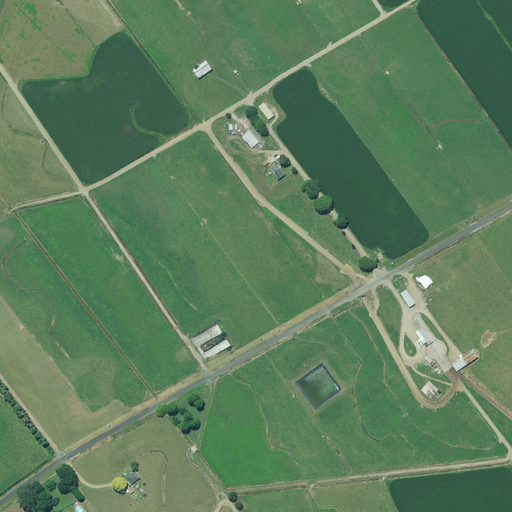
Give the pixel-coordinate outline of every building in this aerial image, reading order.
[(213,69),(207,61),(194,70),(200,79),(213,69)] [(274,116),(264,103),(259,107),(269,120),(274,116)] [(259,142),(250,131),(242,137),(252,148),(259,142)] [(286,175),(278,164),(270,169),(279,180),(286,175)] [(416,304),(407,290),(401,294),(410,307),(416,304)] [(433,342),(417,320),(413,323),(419,331),(416,333),(424,344),(427,342),(429,345),(433,342)] [(203,352),(214,346),(228,339),(219,322),(205,330),(211,340),(200,346),(203,352)] [(478,358),(473,350),(452,364),(457,372),(478,358)] [(141,478),(137,473),(134,475),(132,473),(126,477),(132,485),(141,478)]
